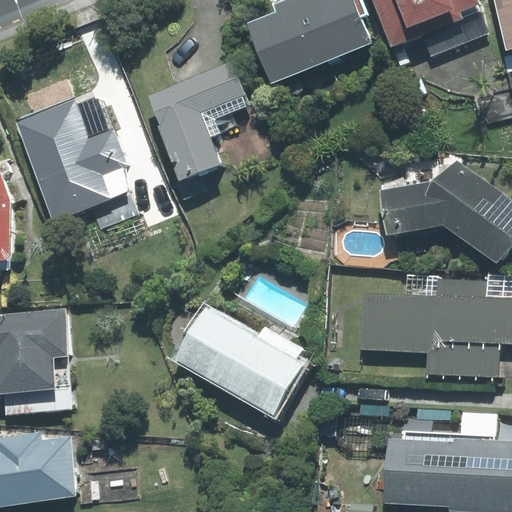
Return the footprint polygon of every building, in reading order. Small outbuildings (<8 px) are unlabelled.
[(249,24),(272,81),(369,41),(359,18),(367,15),(360,0),(285,0),(274,5),(277,13),(249,24)] [(374,0),(392,46),(425,33),(433,54),(488,33),(477,5),(479,4),(477,0),(374,0)] [(511,0),(495,0),(507,48),(511,47),(511,0)] [(230,63),(151,96),(180,180),(219,164),(208,137),(236,126),(231,113),(248,106),(230,63)] [(75,101),(20,122),(56,219),(93,205),(101,227),(136,214),(128,191),(123,168),(128,165),(115,128),(109,130),(98,97),(76,105),(75,101)] [(429,182),(380,190),(387,234),(444,225),(496,263),(511,241),(511,199),(457,161),(429,182)] [(10,202),(0,173),(0,260),(9,261),(10,202)] [(407,295),(365,293),(362,348),(428,351),(427,374),(498,377),(500,343),(511,343),(511,275),(488,274),(488,281),(407,278),(407,295)] [(189,334),(174,360),(276,418),(309,361),(299,355),(303,348),(264,325),(259,333),(203,301),(185,332),(189,334)] [(64,311),(0,315),(0,391),(5,391),(69,387),(64,311)] [(71,409),(69,387),(5,391),(6,414),(71,409)] [(461,411),(460,433),(389,429),(385,503),(450,506),(450,510),(491,511),(511,511),(511,440),(498,439),(500,413),(461,411)] [(374,418),(343,417),(341,447),(372,449),(374,418)] [(41,441),(40,433),(0,437),(0,505),(76,496),(69,438),(41,441)]
